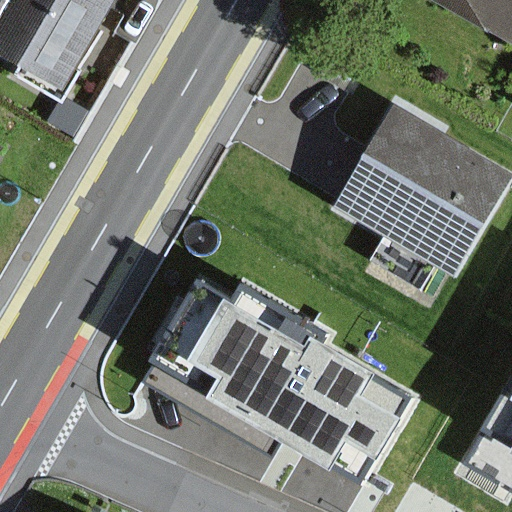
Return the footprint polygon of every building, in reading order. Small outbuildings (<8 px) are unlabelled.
[(115,0),(14,0),(0,24),(0,54),(63,91),(115,0)] [(0,0),(0,24),(14,0),(0,0)] [(511,0),(432,0),(511,44),(511,0)] [(334,52),(320,78),(356,98),(371,72),(334,52)] [(457,279),(511,184),(511,171),(395,103),(334,208),(384,237),(370,262),(421,291),(435,266),(457,279)] [(444,390),(282,296),(223,398),(351,473),(357,463),(391,482),(444,390)] [(511,511),(511,375),(446,492),(481,511),(511,511)]
